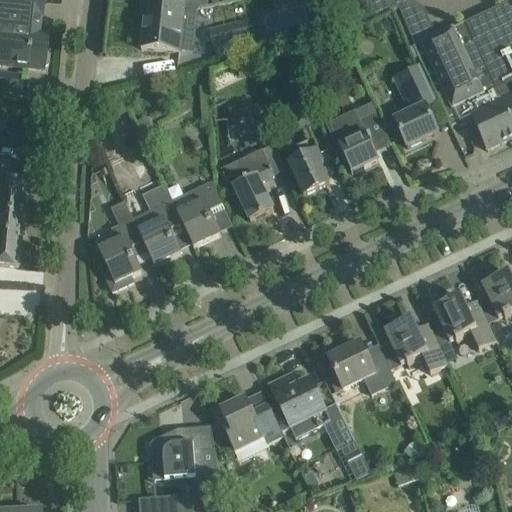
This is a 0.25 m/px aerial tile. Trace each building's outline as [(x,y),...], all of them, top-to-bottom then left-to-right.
[(0,0),(0,67),(43,72),(43,69),(48,67),(49,56),(45,53),(47,36),(38,35),(40,18),(41,18),(43,0),(0,0)] [(207,9),(208,0),(146,0),(146,8),(198,14),(199,10),(207,9)] [(408,0),(367,0),(366,0),(367,2),(374,19),(396,9),(421,67),(424,66),(452,129),(459,126),(460,128),(473,122),(478,132),(488,153),(511,141),(511,83),(481,17),(454,30),(436,38),(424,10),(408,0)] [(511,10),(511,11),(508,5),(481,17),(511,83),(511,10)] [(194,54),(198,14),(146,8),(141,51),(180,55),(180,53),(194,54)] [(251,25),(210,35),(215,60),(257,51),(251,25)] [(451,130),(452,129),(440,103),(424,66),(394,80),(411,116),(395,123),(408,150),(438,136),(427,113),(440,107),(451,130)] [(0,75),(0,95),(16,97),(18,77),(0,75)] [(308,99),(296,105),(307,128),(319,122),(308,99)] [(372,149),(388,142),(390,148),(391,147),(372,105),(327,126),(338,148),(339,148),(352,176),(379,163),(372,149)] [(289,167),(295,181),(303,199),(330,186),(320,166),(324,164),(313,141),(295,150),(300,162),(289,167)] [(250,224),(274,213),(260,184),(274,178),(262,153),(222,173),(234,198),(237,197),(250,224)] [(0,211),(5,212),(4,220),(26,222),(28,205),(22,204),(24,179),(7,178),(8,168),(4,164),(0,164),(0,211)] [(210,215),(223,208),(212,185),(173,204),(178,215),(183,227),(194,251),(221,238),(210,215)] [(139,233),(138,234),(144,246),(155,269),(181,256),(170,233),(183,227),(178,215),(173,204),(172,205),(166,193),(166,194),(163,188),(144,197),(157,225),(139,233)] [(144,246),(138,234),(139,233),(125,204),(111,211),(119,228),(112,231),(118,243),(99,252),(108,272),(102,274),(113,296),(134,285),(132,280),(142,275),(131,252),(144,246)] [(5,212),(0,211),(0,267),(18,270),(21,238),(25,238),(26,222),(4,220),(5,212)] [(494,311),(483,316),(488,328),(511,316),(511,279),(510,275),(483,288),(494,311)] [(445,334),(434,339),(439,350),(440,350),(449,345),(469,335),(478,354),(497,346),(488,328),(483,316),(477,304),(466,309),(461,298),(434,311),(445,334)] [(396,358),(385,363),(391,374),(421,360),(430,378),(447,370),(446,367),(443,361),(438,351),(439,350),(434,339),(428,327),(418,333),(412,321),(385,334),(396,358)] [(439,350),(438,351),(443,361),(446,367),(457,362),(454,356),(449,345),(440,350),(439,350)] [(391,374),(385,363),(382,355),(368,362),(361,346),(328,361),(343,392),(364,382),(372,399),(397,387),(391,374)] [(295,442),(330,425),(310,383),(309,383),(309,384),(290,393),(285,382),(271,389),(271,388),(269,389),(281,414),(273,418),(281,434),(289,430),(295,442)] [(284,441),(281,434),(273,418),(268,408),(253,415),(246,401),(234,407),(232,402),(213,411),(234,455),(264,440),(268,449),(284,441)] [(476,431),(460,437),(464,448),(480,443),(476,431)] [(138,447),(137,450),(139,478),(200,473),(202,501),(196,502),(197,511),(222,511),(215,453),(171,457),(170,440),(144,442),(141,444),(140,445),(138,447)] [(415,443),(404,453),(415,464),(425,453),(415,443)] [(496,443),(492,451),(497,454),(501,445),(496,443)] [(354,445),(341,451),(355,483),(369,476),(354,445)] [(474,459),(461,463),(465,476),(477,472),(474,459)] [(312,473),(305,477),(312,490),(319,486),(312,473)] [(177,511),(177,502),(139,505),(139,511),(177,511)]
